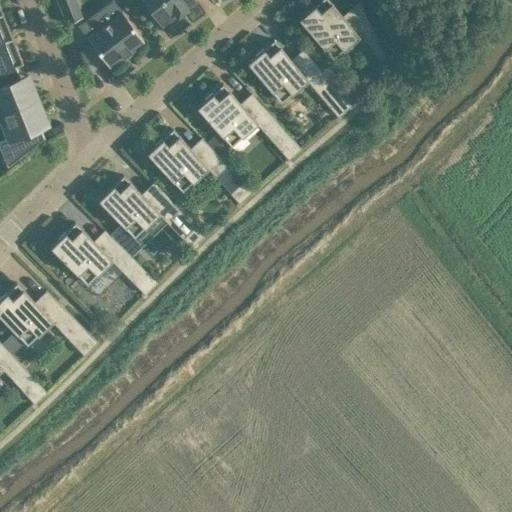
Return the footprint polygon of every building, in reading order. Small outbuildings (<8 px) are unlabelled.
[(66,21),(67,22),(82,16),(81,15),(74,0),(58,0),(67,21),(66,21)] [(143,0),(161,24),(195,0),(143,0)] [(386,58),(359,0),(358,0),(342,14),(330,0),(318,0),(299,17),(332,57),(358,35),(381,62),(386,58)] [(82,27),(88,35),(87,36),(108,64),(109,63),(142,39),(143,38),(122,10),(121,10),(114,2),(82,27)] [(3,12),(0,13),(0,42),(13,37),(3,12)] [(13,37),(0,42),(0,71),(16,65),(23,62),(13,37)] [(321,70),(303,48),(291,58),(274,38),(263,47),(247,61),(289,110),(307,79),(314,88),(327,77),(321,70)] [(27,73),(25,73),(20,76),(16,65),(0,71),(0,112),(37,97),(27,73)] [(277,120),(251,91),(240,102),(223,82),(196,105),(231,144),(256,122),(264,131),(277,120)] [(342,94),(329,105),(338,115),(350,104),(342,94)] [(47,122),(46,119),(37,97),(0,112),(0,115),(8,136),(0,138),(0,147),(7,165),(42,138),(45,137),(44,136),(40,125),(47,122)] [(227,164),(204,140),(192,150),(172,127),(146,151),(182,189),(207,166),(215,175),(227,164)] [(206,141),(216,152),(224,145),(214,134),(206,141)] [(288,158),(301,147),(292,136),(279,148),(288,158)] [(141,192),(123,173),(98,198),(134,235),(158,212),(167,220),(179,209),(152,181),(141,192)] [(239,202),(251,190),(242,180),(230,192),(239,202)] [(134,258),(104,228),(93,239),(75,220),(66,230),(50,245),(87,282),(111,258),(122,270),(134,258)] [(182,237),(191,246),(204,234),(194,225),(182,237)] [(135,283),(144,292),(156,280),(147,270),(135,283)] [(51,320),(84,354),(97,340),(46,289),(35,300),(16,281),(0,296),(0,314),(27,343),(51,320)] [(28,371),(0,340),(0,368),(2,367),(16,383),(28,371)] [(46,391),(37,381),(25,392),(34,402),(46,391)]
